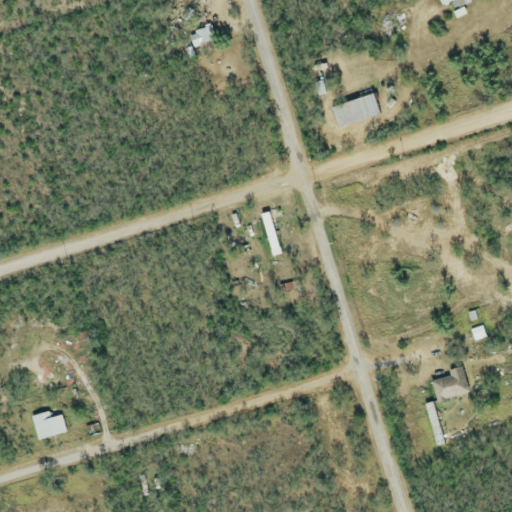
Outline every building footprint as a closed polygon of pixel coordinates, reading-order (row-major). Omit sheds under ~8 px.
[(470,5),(467,0),(442,0),(450,15),(470,5)] [(330,109),(337,130),(378,117),(371,96),(330,109)] [(422,320),(439,310),(427,290),(410,299),(422,320)] [(436,404),(468,395),(462,373),(430,382),(436,404)] [(36,442),(66,434),(61,417),(49,420),(47,413),(30,418),(36,442)]
